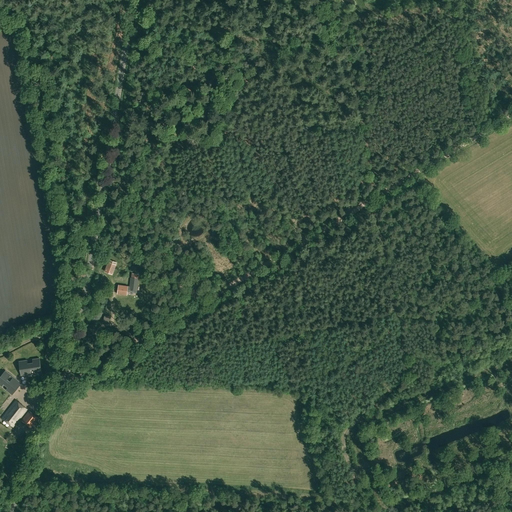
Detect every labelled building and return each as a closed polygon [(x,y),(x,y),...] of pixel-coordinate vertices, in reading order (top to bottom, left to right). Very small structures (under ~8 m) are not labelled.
[(110,259),(110,262),(108,262),(105,271),(112,274),(116,265),(117,262),(110,259)] [(138,279),(137,279),(138,274),(132,273),(131,278),(130,287),(119,286),(118,294),(126,295),(127,291),(136,293),(138,279)] [(27,359),(19,361),(21,376),(42,373),(40,358),(33,359),(33,362),(28,363),(27,359)] [(6,370),(0,377),(0,385),(2,386),(3,384),(8,387),(6,390),(12,395),(22,383),(6,370)] [(2,418),(13,427),(28,409),(16,400),(2,418)] [(30,410),(22,420),(31,428),(39,418),(30,410)]
